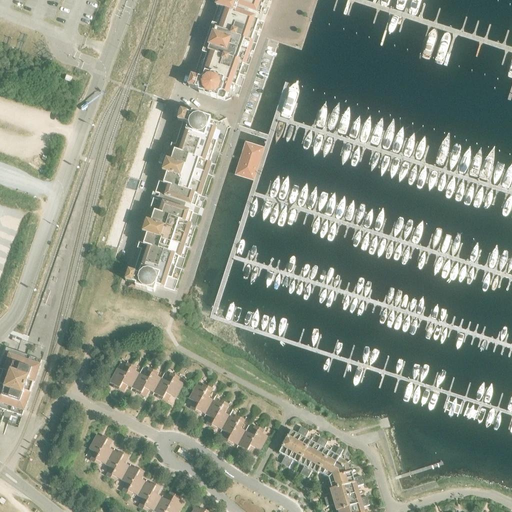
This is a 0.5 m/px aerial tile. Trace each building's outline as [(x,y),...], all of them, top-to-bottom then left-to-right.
[(217,0),(215,7),(217,8),(193,77),(191,77),(187,87),(199,91),(198,93),(203,95),(204,97),(210,99),(212,98),(217,100),(219,95),(221,94),(228,96),(233,85),(235,86),(242,65),(246,66),(254,43),(250,42),(258,19),(236,11),(237,8),(256,15),(257,14),(259,14),(264,0),(217,0)] [(178,8),(195,13),(197,7),(180,1),(178,8)] [(176,14),(193,19),(195,13),(178,8),(176,14)] [(176,14),(174,20),(191,25),(193,19),(176,14)] [(172,26),(189,31),(191,25),(174,20),(172,26)] [(170,32),(187,37),(189,31),(172,26),(170,32)] [(168,38),(185,44),(187,37),(170,32),(168,38)] [(168,38),(166,44),(183,50),(185,44),(168,38)] [(166,44),(164,50),(181,56),(183,50),(166,44)] [(162,56),(179,62),(181,56),(164,50),(162,56)] [(162,56),(160,62),(177,68),(179,62),(162,56)] [(160,62),(158,68),(175,74),(177,68),(160,62)] [(158,68),(156,74),(173,80),(175,74),(158,68)] [(156,74),(154,81),(171,86),(173,80),(156,74)] [(154,81),(152,87),(169,92),(171,86),(154,81)] [(152,87),(150,93),(167,98),(169,92),(152,87)] [(165,105),(148,99),(146,106),(163,111),(165,105)] [(163,111),(146,106),(144,112),(161,117),(163,111)] [(155,194),(162,197),(160,202),(153,200),(130,272),(128,272),(125,281),(136,285),(135,287),(154,293),(156,286),(164,289),(164,288),(167,278),(172,279),(217,141),(212,140),(216,129),(208,127),(210,120),(192,113),(191,115),(181,112),(177,122),(179,122),(155,194)] [(161,117),(144,112),(142,118),(159,123),(161,117)] [(159,123),(142,118),(140,124),(157,129),(159,123)] [(157,129),(140,124),(138,130),(155,135),(157,129)] [(155,135),(138,130),(136,136),(153,142),(155,135)] [(153,142),(136,136),(134,142),(151,148),(153,142)] [(151,148),(134,142),(132,148),(149,154),(151,148)] [(244,142),(233,175),(252,181),(263,148),(244,142)] [(149,154),(132,148),(130,154),(147,160),(149,154)] [(147,160),(130,154),(128,160),(145,166),(147,160)] [(145,166),(128,160),(126,166),(143,172),(145,166)] [(143,172),(126,166),(124,172),(141,178),(143,172)] [(141,178),(124,172),(119,188),(136,193),(141,178)] [(136,193),(119,188),(117,194),(134,199),(136,193)] [(134,199),(117,194),(115,200),(132,205),(134,199)] [(132,205),(115,200),(113,206),(130,211),(132,205)] [(130,211),(113,206),(111,212),(128,217),(130,211)] [(128,217),(111,212),(109,218),(126,224),(128,217)] [(126,224),(109,218),(107,224),(124,230),(126,224)] [(124,230),(107,224),(105,230),(122,236),(124,230)] [(122,236),(105,230),(103,236),(120,242),(122,236)] [(120,242),(103,236),(101,242),(118,248),(120,242)] [(0,403),(23,411),(24,410),(41,361),(23,354),(6,349),(0,365),(0,369),(3,371),(3,372),(3,373),(4,373),(4,374),(5,374),(2,384),(1,384),(1,383),(0,383),(0,403)] [(113,388),(118,391),(131,366),(127,364),(123,372),(117,369),(109,383),(114,386),(113,388)] [(127,386),(131,389),(139,374),(134,372),(136,368),(131,366),(118,391),(123,393),(127,386)] [(135,393),(140,396),(153,371),(149,369),(144,377),(139,374),(131,389),(136,391),(135,393)] [(148,391),(153,394),(161,379),(156,377),(158,373),(153,371),(140,396),(144,398),(148,391)] [(157,398),(162,401),(175,376),(171,374),(166,382),(161,379),(153,394),(158,396),(157,398)] [(175,376),(162,401),(166,403),(170,396),(176,399),(183,384),(178,382),(179,378),(175,376)] [(190,410),(194,412),(208,387),(204,385),(202,388),(196,385),(189,400),(194,402),(190,410)] [(200,413),(205,415),(213,401),(208,398),(212,390),(208,387),(194,412),(199,415),(200,413)] [(206,425),(211,428),(224,403),(220,401),(218,404),(213,401),(205,415),(210,418),(206,425)] [(217,428),(221,431),(229,416),(224,414),(228,405),(224,403),(211,428),(215,430),(217,428)] [(222,441),(227,443),(240,419),(236,416),(234,419),(229,416),(221,431),(226,433),(222,441)] [(233,444),(237,446),(245,432),(240,429),(245,421),(240,419),(227,443),(232,446),(233,444)] [(241,451),(246,454),(259,429),(255,426),(250,435),(245,432),(237,446),(242,449),(241,451)] [(362,511),(362,508),(369,506),(367,497),(359,499),(357,494),(358,494),(357,493),(355,487),(363,485),(361,477),(353,479),(351,472),(349,473),(347,464),(338,459),(339,458),(339,457),(343,450),(339,448),(335,455),(329,452),(323,449),(327,442),(320,438),(316,445),(310,442),(310,441),(310,442),(304,439),(308,432),(300,428),(297,435),(291,431),(287,437),(282,448),(279,454),(285,457),(281,464),(288,468),(292,461),(298,464),(297,464),(298,465),(303,467),(300,474),(307,479),(311,472),(317,475),(318,473),(328,479),(331,489),(329,490),(331,497),(324,499),(326,507),(334,505),(336,511),(338,511),(362,511)] [(259,429),(246,454),(250,456),(254,449),(260,451),(267,437),(262,434),(264,431),(259,429)] [(90,461),(94,464),(107,439),(103,436),(101,438),(96,436),(89,450),(94,453),(90,461)] [(100,463),(105,466),(113,451),(108,449),(112,441),(107,439),(94,464),(98,466),(100,463)] [(106,477),(110,479),(124,454),(119,452),(118,454),(113,451),(105,466),(110,468),(106,477)] [(116,478),(121,481),(129,467),(124,464),(128,457),(124,454),(110,479),(115,481),(116,478)] [(122,492),(126,495),(140,470),(135,467),(134,469),(129,467),(121,481),(126,484),(122,492)] [(132,494),(137,497),(145,482),(140,480),(144,472),(140,470),(126,495),(131,497),(132,494)] [(138,508),(142,510),(156,485),(151,483),(150,485),(145,482),(137,497),(143,499),(138,508)] [(147,511),(149,509),(153,511),(161,498),(157,495),(161,488),(156,485),(142,510),(145,511),(147,511)] [(166,511),(175,496),(170,493),(166,501),(161,498),(153,511),(166,511)] [(175,496),(166,511),(178,511),(184,503),(178,500),(180,498),(175,496)]
